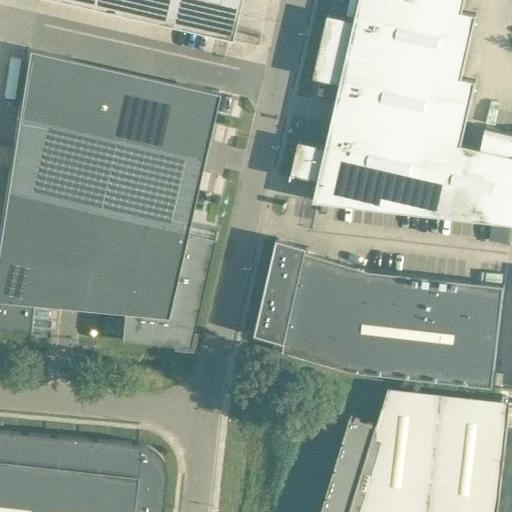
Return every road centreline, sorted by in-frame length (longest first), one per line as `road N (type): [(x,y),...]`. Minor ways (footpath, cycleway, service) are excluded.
road 1 (unclassified): [(199,416),(294,0)]
road 2 (unclassified): [(199,416),(0,398)]
